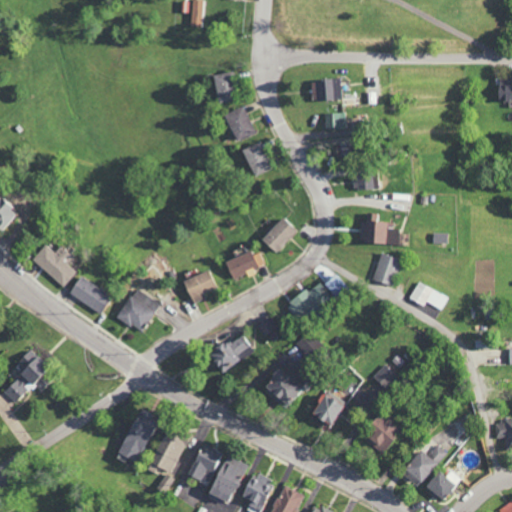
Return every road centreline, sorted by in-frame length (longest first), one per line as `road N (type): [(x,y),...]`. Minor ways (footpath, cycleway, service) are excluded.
road 1 (residential): [(400,511),(353,478),(150,374),(0,260)]
road 2 (residential): [(138,366),(297,270),(323,241),(326,206),(274,106),(265,56)]
road 3 (residential): [(505,481),(462,345),(431,318),(316,253)]
road 4 (residential): [(265,56),(511,58)]
road 5 (residential): [(0,470),(150,374)]
